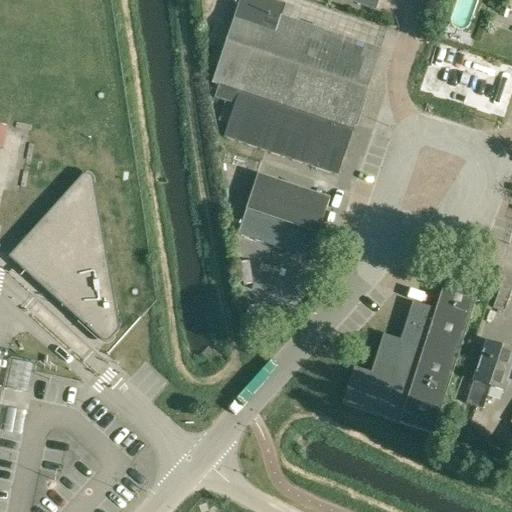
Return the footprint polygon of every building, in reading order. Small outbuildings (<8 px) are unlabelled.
[(234,103),(222,139),(339,177),(381,51),(280,18),(283,8),(258,0),(238,0),(211,86),(219,89),(216,97),(234,103)] [(295,0),(289,0),(285,9),(341,31),(345,20),(295,0)] [(351,0),(374,8),(377,0),(351,0)] [(0,164),(19,152),(10,138),(0,144),(0,164)] [(80,174),(7,256),(100,340),(102,342),(105,342),(107,341),(109,340),(117,332),(118,330),(118,328),(93,184),(93,178),(90,175),(87,173),(84,173),(80,174)] [(312,258),(332,197),(260,173),(240,234),(312,258)] [(369,220),(372,207),(355,202),(351,215),(369,220)] [(344,405),(401,423),(401,424),(435,435),(480,293),(445,282),(437,308),(415,301),(403,339),(385,334),(373,372),(356,367),(344,405)] [(511,373),(511,350),(488,343),(468,403),(483,408),(491,385),(506,390),(511,373)] [(35,391),(32,370),(17,371),(19,392),(35,391)] [(133,488),(146,501),(157,489),(144,477),(133,488)]
